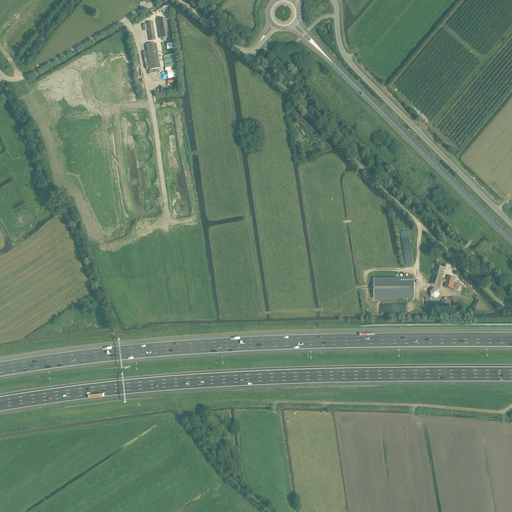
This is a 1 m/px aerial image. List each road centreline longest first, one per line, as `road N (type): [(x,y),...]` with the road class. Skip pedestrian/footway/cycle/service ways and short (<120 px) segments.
road 1 (motorway): [(0,404),(183,381),(511,373)]
road 2 (motorway): [(511,340),(249,344),(0,371)]
road 3 (unclassified): [(254,61),(499,302),(511,305)]
road 4 (secondary): [(327,57),(511,240)]
road 5 (track): [(503,412),(274,401)]
road 6 (unclassified): [(160,0),(8,80)]
